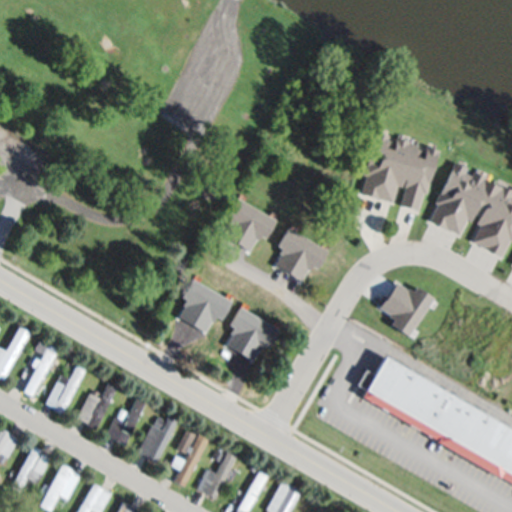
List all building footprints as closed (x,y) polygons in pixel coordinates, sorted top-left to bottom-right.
[(385,142),(393,144),(396,134),(417,140),(414,150),(423,153),(426,144),(437,147),(425,191),(421,190),(416,208),(400,204),(406,177),(402,176),(400,184),(396,183),(392,199),(363,191),(369,169),(366,168),(377,126),(388,129),(385,142)] [(428,222),(436,204),(433,203),(453,161),(466,167),(463,173),(471,177),(473,172),(484,177),(483,180),(500,188),(502,185),(511,190),(509,196),(511,197),(511,236),(511,239),(508,238),(500,257),(483,249),(484,245),(472,240),(479,224),(475,222),(477,218),(472,216),(470,220),(466,218),(460,233),(445,227),(444,229),(428,222)] [(273,239),(258,270),(238,261),(242,253),(234,249),(241,234),(251,239),(255,230),(273,239)] [(238,311),(232,323),(227,321),(221,333),(219,332),(213,344),(201,338),(206,327),(201,325),(213,299),(238,311)] [(28,332),(1,379),(0,378),(0,347),(4,350),(18,327),(28,332)] [(57,350),(30,396),(22,390),(35,368),(31,366),(35,358),(39,360),(42,355),(33,350),(39,340),(57,350)] [(511,477),(362,391),(381,359),(511,434),(511,477)] [(85,367),(59,415),(51,410),(52,408),(43,403),(58,373),(68,378),(69,375),(61,371),(66,360),(75,365),(77,363),(85,367)] [(117,386),(93,429),(84,425),(86,422),(75,416),(88,392),(90,393),(93,388),(98,391),(95,397),(99,399),(108,381),(117,386)] [(144,401),(123,444),(104,435),(113,416),(114,417),(118,409),(124,411),(120,420),(123,421),(135,396),(144,401)] [(176,419),(155,462),(136,452),(150,424),(152,425),(156,417),(163,421),(166,414),(176,419)] [(0,427),(18,438),(1,466),(0,465),(0,456),(1,455),(0,454),(0,427)] [(194,434),(184,453),(175,448),(184,430),(194,434)] [(208,440),(183,488),(171,481),(177,469),(168,464),(173,455),(182,460),(196,434),(208,440)] [(31,446),(50,457),(36,482),(34,481),(30,488),(24,484),(18,494),(8,488),(31,446)] [(234,454),(214,497),(195,488),(205,468),(214,472),(225,449),(234,454)] [(222,452),(218,460),(212,457),(216,449),(222,452)] [(61,463),(79,473),(65,498),(58,494),(47,511),(37,506),(61,463)] [(266,474),(244,511),(233,511),(257,469),(266,474)] [(299,490),(287,511),(271,511),(265,509),(281,479),(299,490)] [(75,511),(91,483),(110,493),(100,511),(95,511),(90,509),(88,511),(75,511)] [(116,511),(122,501),(139,511),(138,511),(116,511)]
